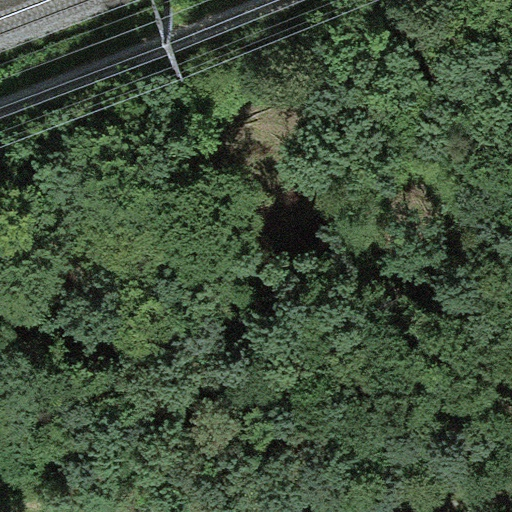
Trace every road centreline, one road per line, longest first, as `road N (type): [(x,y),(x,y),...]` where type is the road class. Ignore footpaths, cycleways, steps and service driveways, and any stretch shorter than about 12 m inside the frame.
road 1 (track): [(0,107),(280,0)]
road 2 (track): [(511,500),(319,511)]
